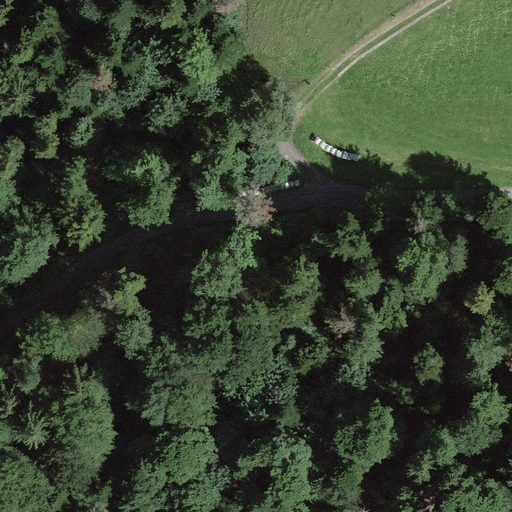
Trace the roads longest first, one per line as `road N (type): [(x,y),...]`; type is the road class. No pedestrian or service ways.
road 1 (unclassified): [(511,198),(338,201),(191,220),(109,250),(0,335)]
road 2 (track): [(449,0),(292,112),(281,146),(306,182),(355,201)]
